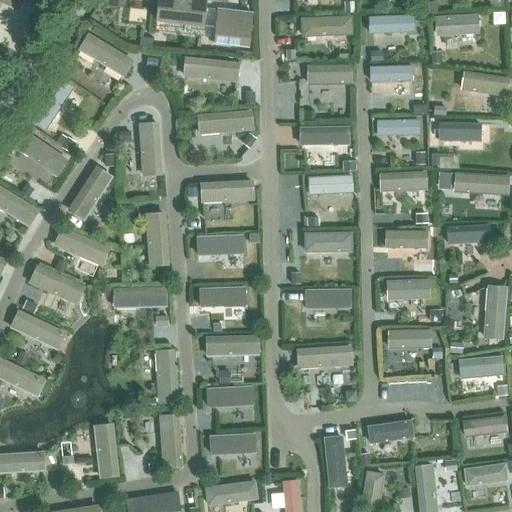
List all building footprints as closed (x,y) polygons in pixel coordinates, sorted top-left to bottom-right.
[(157,0),(156,21),(203,27),(206,0),(157,0)] [(352,1),(344,2),(345,13),(353,13),(352,1)] [(436,1),(428,2),(428,14),(436,13),(436,1)] [(218,9),(213,44),(248,47),(252,14),(218,9)] [(139,38),(138,47),(149,48),(150,38),(139,38)] [(293,48),(285,49),(285,61),(294,61),(293,48)] [(381,50),(370,51),(371,60),(382,59),(381,50)] [(439,52),(431,52),(432,64),(440,64),(439,52)] [(147,58),(145,67),(156,69),(158,59),(147,58)] [(253,92),(245,92),(245,105),(253,105),(253,92)] [(425,105),(413,105),(413,115),(425,115),(425,105)] [(435,105),(434,114),(445,116),(446,106),(435,105)] [(313,110),(304,110),(304,120),(313,120),(313,110)] [(128,132),(118,133),(119,142),(130,141),(128,132)] [(248,135),(241,143),(248,148),(254,139),(248,135)] [(68,138),(62,148),(68,152),(74,142),(68,138)] [(424,152),(415,153),(416,165),(424,165),(424,152)] [(112,154),(104,155),(105,167),(113,166),(112,154)] [(438,154),(430,154),(430,166),(438,166),(438,154)] [(354,160),(343,161),(343,170),(355,170),(354,160)] [(439,172),(438,188),(450,189),(451,173),(439,172)] [(26,185),(19,195),(26,199),(33,190),(26,185)] [(197,188),(187,188),(187,198),(197,197),(197,188)] [(132,206),(121,207),(121,216),(132,215),(132,206)] [(426,214),(415,214),(416,224),(427,224),(426,214)] [(317,217),(306,217),(307,227),(317,226),(317,217)] [(257,234),(249,234),(249,243),(257,243),(257,234)] [(6,244),(0,253),(7,258),(13,248),(6,244)] [(58,260),(53,271),(60,274),(65,263),(58,260)] [(432,265),(420,265),(420,274),(432,274),(432,265)] [(299,273),(291,272),(291,284),(299,284),(299,273)] [(458,275),(447,275),(448,284),(459,284),(458,275)] [(21,299),(17,308),(26,312),(30,303),(21,299)] [(441,310),(429,311),(430,322),(441,321),(441,310)] [(166,317),(156,317),(156,325),(166,325),(166,317)] [(452,345),(451,353),(463,354),(463,345),(452,345)] [(441,348),(432,349),(432,359),(441,358),(441,348)] [(21,352),(16,363),(23,367),(29,356),(21,352)] [(228,372),(218,372),(218,383),(228,383),(228,372)] [(506,387),(496,388),(497,396),(507,395),(506,387)] [(355,391),(345,392),(346,402),(356,401),(355,391)] [(354,431),(345,432),(346,440),(356,439),(354,431)] [(72,454),(64,454),(65,466),(73,465),(72,454)] [(368,455),(360,456),(362,467),(369,466),(368,455)] [(448,460),(441,468),(448,473),(454,465),(448,460)] [(156,463),(147,465),(149,476),(157,475),(156,463)] [(408,488),(397,489),(398,497),(409,496),(408,488)]
